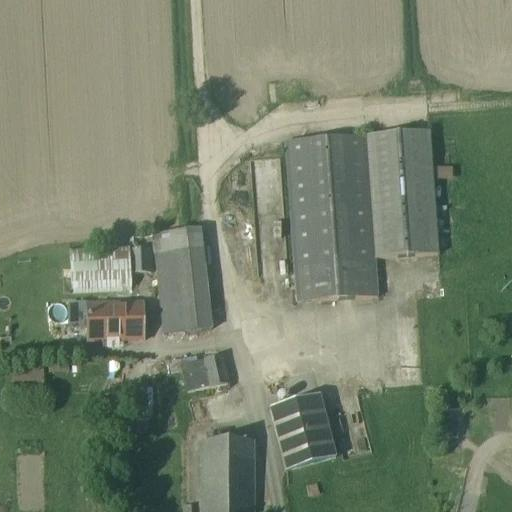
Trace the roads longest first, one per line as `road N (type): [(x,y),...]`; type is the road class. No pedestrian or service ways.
road 1 (track): [(278,511),(267,448),(225,343),(137,356),(108,400),(113,511)]
road 2 (track): [(225,343),(193,0)]
